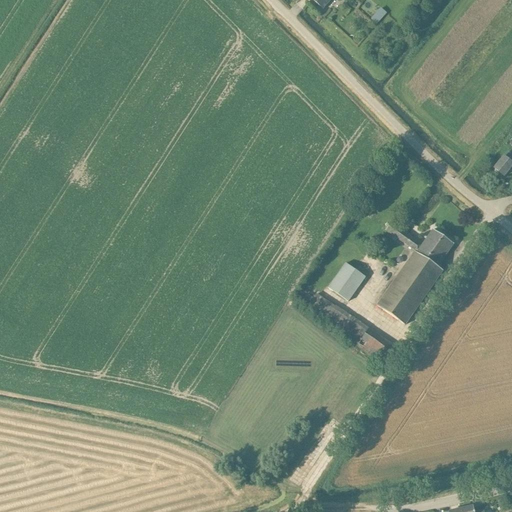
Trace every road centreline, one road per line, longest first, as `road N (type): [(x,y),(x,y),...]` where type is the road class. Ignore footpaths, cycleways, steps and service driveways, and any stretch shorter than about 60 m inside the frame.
road 1 (unclassified): [(492,212),(271,0)]
road 2 (unclassified): [(392,511),(511,488)]
